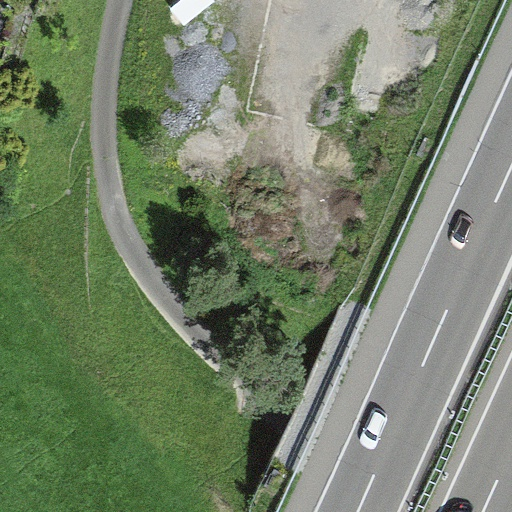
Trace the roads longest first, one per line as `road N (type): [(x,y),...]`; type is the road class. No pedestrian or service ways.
road 1 (motorway): [(511,168),(357,511)]
road 2 (track): [(511,495),(270,377)]
